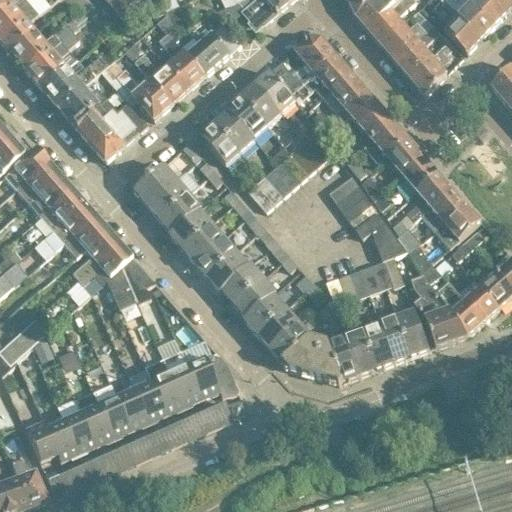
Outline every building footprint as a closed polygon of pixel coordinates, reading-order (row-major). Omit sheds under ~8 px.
[(22,0),(13,8),(0,18),(0,43),(11,57),(36,35),(29,27),(51,8),(44,0),(43,0),(34,8),(27,0),(22,0)] [(0,0),(0,18),(13,8),(6,0),(0,0)] [(116,0),(108,7),(123,25),(151,0),(116,0)] [(180,9),(175,0),(158,0),(166,16),(179,10),(180,9)] [(228,13),(216,18),(228,31),(247,14),(254,22),(256,24),(259,22),(265,29),(294,4),(298,0),(253,0),(237,8),(228,13)] [(345,0),(356,21),(376,0),(345,0)] [(401,0),(376,0),(356,21),(367,34),(403,3),(401,0)] [(406,0),(403,3),(367,34),(380,48),(403,28),(397,22),(415,7),(414,4),(418,0),(406,0)] [(468,59),(481,45),(442,6),(434,0),(432,0),(426,6),(434,14),(452,31),(445,37),(468,59)] [(447,0),(442,6),(481,45),(493,32),(462,1),(456,6),(449,0),(447,0)] [(462,0),(462,1),(493,32),(506,19),(486,0),(462,0)] [(511,0),(486,0),(506,19),(511,12),(511,0)] [(179,10),(166,16),(167,18),(174,32),(177,38),(190,32),(183,17),(194,12),(191,4),(180,9),(179,10)] [(36,35),(11,57),(12,58),(22,69),(27,76),(74,35),(89,23),(82,14),(45,45),(36,35)] [(380,48),(394,65),(433,30),(418,15),(412,20),(417,27),(409,34),(403,28),(380,48)] [(195,43),(182,54),(205,82),(242,49),(241,48),(238,51),(223,30),(216,36),(200,49),(195,43)] [(394,65),(409,82),(432,61),(427,55),(435,48),(432,44),(440,37),(433,30),(394,65)] [(175,64),(167,71),(189,95),(205,82),(182,54),(176,48),(180,45),(177,38),(174,32),(159,45),(175,64)] [(74,35),(27,76),(43,94),(78,64),(70,55),(82,44),(74,35)] [(274,74),(270,77),(291,101),(338,61),(323,44),(324,44),(322,43),(310,42),(309,43),(310,43),(295,56),(305,68),(293,78),(282,67),(273,74),(274,74)] [(432,61),(409,82),(426,101),(447,79),(441,72),(450,64),(445,59),(454,51),(449,46),(432,61)] [(134,48),(125,57),(151,85),(173,110),(189,95),(167,71),(160,77),(134,48)] [(43,94),(59,113),(84,92),(109,70),(120,61),(111,51),(101,60),(86,73),(78,64),(43,94)] [(338,61),(291,101),(296,106),(297,108),(314,93),(323,102),(352,77),(338,61)] [(511,70),(491,91),(503,105),(511,97),(511,70)] [(124,76),(111,87),(129,108),(130,109),(136,104),(155,125),(173,110),(151,85),(142,93),(126,74),(124,76)] [(296,106),(291,101),(270,77),(270,78),(272,80),(267,84),(265,82),(256,90),(262,97),(281,119),(296,106)] [(323,102),(337,119),(366,93),(352,77),(323,102)] [(281,119),(262,97),(256,90),(242,102),(267,131),(281,119)] [(97,93),(90,99),(84,92),(59,113),(75,131),(106,104),(97,93)] [(357,129),(380,110),(366,93),(337,119),(344,126),(349,122),(357,130),(358,129),(357,129)] [(511,97),(503,105),(511,115),(511,97)] [(227,115),(229,117),(252,143),(267,131),(242,102),(227,115)] [(106,104),(75,131),(107,167),(149,130),(130,109),(129,108),(118,117),(106,104)] [(394,126),(380,110),(357,129),(358,129),(357,130),(371,146),(394,126)] [(320,131),(328,125),(321,115),(313,122),(320,131)] [(255,146),(252,143),(229,117),(215,129),(241,159),(255,146)] [(335,135),(328,125),(320,131),(327,141),(335,135)] [(409,143),(394,126),(371,146),(363,152),(377,168),(384,161),(386,164),(409,143)] [(0,127),(0,152),(12,143),(0,128),(0,127)] [(215,129),(201,141),(226,171),(241,159),(215,129)] [(318,136),(308,145),(326,166),(334,158),(318,136)] [(12,143),(0,152),(0,179),(24,158),(12,143)] [(387,165),(402,182),(425,162),(409,143),(386,164),(387,165)] [(317,173),(326,166),(308,145),(299,152),(317,173)] [(190,148),(183,153),(193,164),(199,159),(190,148)] [(345,167),(350,163),(354,160),(346,149),(338,156),(345,167)] [(299,152),(291,159),(310,180),(317,173),(299,152)] [(3,181),(15,195),(47,166),(35,153),(26,161),(20,166),(3,181)] [(291,159),(281,167),(300,188),(310,180),(291,159)] [(350,163),(345,167),(359,183),(366,178),(352,161),(350,163)] [(406,205),(415,197),(439,177),(425,162),(402,182),(405,185),(396,193),(406,205)] [(15,195),(27,208),(59,180),(47,166),(15,195)] [(200,172),(208,182),(215,176),(207,167),(200,172)] [(292,196),(300,188),(281,167),(276,171),(273,174),(292,196)] [(135,196),(148,210),(177,185),(164,170),(135,196)] [(292,196),(273,174),(265,181),(284,203),(292,196)] [(215,176),(208,182),(218,192),(224,187),(215,176)] [(431,213),(453,193),(439,177),(415,197),(422,204),(392,230),(399,241),(409,234),(421,222),(422,222),(431,213)] [(27,208),(39,222),(71,194),(59,180),(27,208)] [(369,180),(361,188),(374,205),(382,199),(369,181),(369,180)] [(275,211),(284,203),(265,181),(256,189),(275,211)] [(336,208),(358,191),(352,182),(329,198),(336,208)] [(148,210),(160,224),(189,198),(177,185),(148,210)] [(275,211),(256,189),(248,196),(266,218),(275,211)] [(342,217),(365,200),(358,191),(336,208),(342,217)] [(431,213),(422,222),(435,237),(467,209),(453,193),(431,213)] [(39,222),(50,235),(83,207),(71,194),(39,222)] [(234,211),(240,205),(232,196),(226,202),(234,211)] [(189,198),(160,224),(172,238),(170,240),(202,213),(189,198)] [(389,209),(382,199),(374,205),(381,215),(389,209)] [(349,226),(371,210),(365,200),(342,217),(349,226)] [(242,220),(248,215),(240,205),(234,211),(242,220)] [(50,235),(43,242),(54,255),(63,248),(95,221),(83,207),(50,235)] [(467,209),(435,237),(450,253),(450,254),(481,227),(481,226),(467,209)] [(355,235),(378,218),(371,210),(349,226),(355,235)] [(203,213),(202,213),(170,240),(183,254),(212,229),(200,215),(203,213)] [(378,218),(355,235),(362,244),(372,236),(382,266),(393,261),(394,263),(396,262),(407,258),(396,243),(384,228),(378,218)] [(95,221),(63,248),(75,262),(85,253),(107,234),(95,221)] [(251,230),(258,239),(264,234),(257,225),(251,230)] [(225,244),(212,229),(183,254),(196,269),(225,244)] [(92,261),(71,279),(76,284),(119,247),(107,234),(85,253),(92,261)] [(264,234),(258,239),(267,249),(273,244),(264,234)] [(423,247),(409,234),(399,241),(396,243),(407,258),(408,259),(417,252),(423,247)] [(484,243),(477,235),(467,244),(474,252),(484,243)] [(225,244),(196,269),(208,283),(237,257),(225,244)] [(458,265),(474,252),(467,244),(458,252),(459,253),(452,259),(458,265)] [(119,247),(76,284),(90,300),(106,286),(121,272),(131,263),(132,262),(119,247)] [(408,259),(423,280),(429,289),(441,279),(435,272),(432,269),(431,270),(417,252),(408,259)] [(281,253),(275,258),(283,267),(289,262),(281,253)] [(0,281),(17,266),(22,263),(15,255),(0,267),(0,281)] [(248,271),(237,257),(208,283),(220,297),(252,270),(251,269),(248,271)] [(393,261),(382,266),(392,291),(394,295),(406,290),(396,262),(394,263),(393,261)] [(298,272),(289,262),(283,267),(292,278),(298,272)] [(131,263),(121,272),(135,305),(136,305),(138,309),(151,303),(146,293),(155,289),(135,266),(135,267),(131,263)] [(435,272),(441,279),(442,280),(452,271),(446,265),(445,264),(435,272)] [(511,264),(497,277),(511,294),(511,264)] [(17,266),(0,281),(0,303),(28,279),(17,266)] [(380,295),(392,291),(382,266),(371,270),(380,295)] [(488,267),(472,281),(474,283),(500,313),(511,303),(511,294),(497,277),(488,267)] [(264,284),(252,270),(220,297),(221,297),(223,295),(235,309),(264,284)] [(368,300),(380,295),(371,270),(359,275),(368,300)] [(118,313),(135,305),(121,272),(106,286),(110,296),(114,304),(118,313)] [(368,300),(359,275),(348,279),(357,304),(368,300)] [(357,304),(348,279),(336,284),(346,309),(357,304)] [(437,353),(468,342),(436,298),(429,289),(423,280),(410,285),(412,293),(419,302),(413,306),(427,324),(437,353)] [(300,286),(308,296),(314,291),(306,282),(300,286)] [(484,327),(500,313),(474,283),(458,297),(484,327)] [(245,324),(245,325),(276,298),(264,284),(235,309),(247,323),(245,324)] [(336,284),(326,287),(334,306),(329,308),(331,314),(346,309),(336,284)] [(468,342),(484,327),(458,297),(449,287),(436,298),(468,342)] [(322,301),(314,291),(308,296),(316,305),(322,301)] [(245,325),(257,339),(287,314),(275,300),(277,299),(276,298),(245,325)] [(332,316),(329,308),(318,318),(324,324),(332,316)] [(257,339),(270,353),(299,328),(287,314),(257,339)] [(415,316),(398,323),(413,362),(430,356),(415,316)] [(394,369),(413,362),(398,323),(379,330),(394,369)] [(0,355),(0,360),(9,370),(16,364),(31,351),(46,338),(34,325),(2,354),(0,355)] [(270,353),(282,368),(310,343),(312,342),(299,328),(270,353)] [(379,330),(361,336),(376,375),(394,369),(379,330)] [(323,339),(322,346),(330,348),(344,387),(361,381),(346,342),(338,345),(334,334),(323,339)] [(361,381),(376,375),(361,336),(346,342),(361,381)] [(339,389),(344,387),(330,348),(322,346),(310,343),(282,368),(288,374),(339,389)] [(47,345),(34,350),(41,367),(54,361),(47,345)] [(180,356),(162,364),(183,412),(201,404),(186,371),(187,371),(180,356)] [(186,371),(201,404),(219,396),(222,403),(239,398),(226,370),(216,358),(187,371),(186,371)] [(162,364),(144,372),(151,387),(166,420),(183,412),(162,364)] [(151,387),(133,395),(148,428),(166,420),(151,387)] [(110,389),(93,397),(113,443),(131,435),(116,402),(110,389)] [(116,402),(131,435),(148,428),(133,395),(116,402)] [(93,397),(75,405),(81,418),(96,451),(113,443),(93,397)] [(0,433),(13,430),(0,404),(0,433)] [(227,411),(233,425),(248,418),(241,405),(227,411)] [(217,417),(208,421),(214,433),(222,430),(217,417)] [(63,426),(78,459),(96,451),(81,418),(63,426)] [(197,418),(188,422),(191,429),(200,425),(197,418)] [(214,433),(208,421),(200,425),(206,437),(214,433)] [(188,422),(179,426),(182,433),(191,429),(188,422)] [(60,467),(61,467),(45,433),(46,433),(43,426),(25,433),(39,468),(57,460),(60,467)] [(61,467),(78,459),(63,426),(46,433),(45,433),(61,467)] [(182,433),(173,436),(179,449),(187,445),(182,433)] [(0,439),(3,447),(18,441),(14,434),(0,437),(0,439)] [(179,449),(173,436),(165,440),(170,452),(179,449)] [(144,464),(152,460),(147,448),(138,452),(144,464)] [(135,468),(144,464),(138,452),(130,456),(135,468)] [(16,483),(26,511),(32,511),(47,507),(34,477),(28,479),(23,466),(21,467),(17,455),(7,459),(16,483)] [(0,495),(5,511),(26,511),(16,483),(9,486),(0,462),(0,495)] [(112,464),(103,468),(109,480),(117,476),(112,464)] [(109,480),(103,468),(95,471),(100,483),(109,480)] [(73,495),(82,491),(77,479),(68,483),(73,495)] [(65,499),(73,495),(68,483),(60,487),(65,499)]
